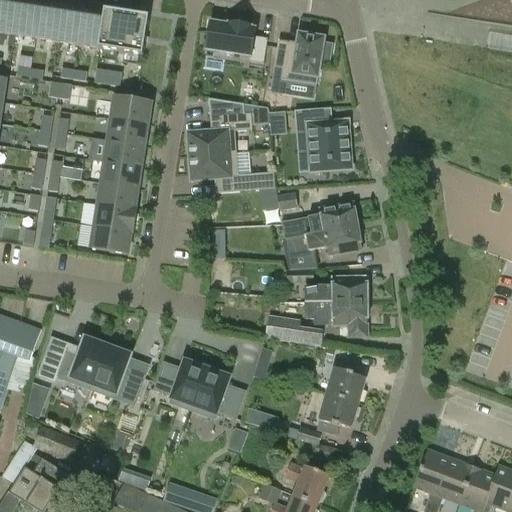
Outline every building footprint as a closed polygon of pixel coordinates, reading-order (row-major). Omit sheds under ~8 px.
[(19,2),(7,0),(0,0),(0,34),(14,37),(19,2)] [(40,5),(19,2),(14,37),(35,40),(40,5)] [(35,40),(57,44),(62,8),(40,5),(35,40)] [(62,8),(57,44),(78,47),(83,12),(62,8)] [(104,15),(83,12),(78,47),(100,50),(104,15)] [(104,12),(104,15),(100,50),(143,57),(145,44),(146,38),(149,19),(104,12)] [(211,25),(206,52),(250,59),(249,64),(263,66),(267,41),(254,39),(255,32),(250,32),(251,29),(229,26),(229,28),(211,25)] [(323,46),(324,41),(299,37),(298,46),(280,43),(278,42),(274,68),(274,69),(283,71),(281,82),(316,88),(320,63),(329,65),(332,47),(323,46)] [(29,81),(31,71),(18,69),(16,79),(29,81)] [(60,80),(73,82),(75,72),(62,70),(60,80)] [(43,73),(31,71),(29,81),(42,83),(43,73)] [(94,85),(103,86),(105,72),(96,71),(94,85)] [(75,72),(73,82),(86,84),(87,74),(75,72)] [(103,86),(111,88),(113,74),(105,72),(103,86)] [(122,75),(113,74),(111,88),(120,89),(122,75)] [(59,101),(61,86),(50,85),(47,99),(59,101)] [(71,88),(61,86),(59,101),(69,102),(71,88)] [(117,103),(114,124),(145,129),(148,108),(134,105),(117,103)] [(347,124),(332,125),(331,111),(295,114),(297,135),(309,134),(312,174),(311,174),(312,176),(314,175),(350,172),(350,173),(352,172),(352,170),(348,126),(349,126),(349,124),(347,124)] [(284,114),(269,116),(270,125),(284,124),(284,114)] [(211,134),(188,136),(190,159),(236,156),(235,134),(252,132),(251,116),(210,120),(211,134)] [(40,133),(50,134),(52,120),(42,118),(40,133)] [(56,135),(67,137),(69,122),(59,121),(56,135)] [(114,124),(110,145),(142,150),(145,129),(114,124)] [(50,134),(40,133),(37,148),(48,149),(50,134)] [(67,137),(56,135),(54,150),(64,152),(67,137)] [(102,161),(105,141),(94,139),(91,160),(102,161)] [(110,145),(107,166),(139,170),(142,150),(110,145)] [(236,156),(190,159),(191,183),(215,181),(216,196),(275,191),(273,175),(238,178),(236,156)] [(36,161),(33,176),(43,177),(46,162),(36,161)] [(49,178),(60,180),(62,165),(52,164),(49,178)] [(107,166),(104,186),(136,191),(139,170),(107,166)] [(43,177),(33,176),(31,190),(41,192),(43,177)] [(60,180),(49,178),(47,193),(58,195),(60,180)] [(136,191),(104,186),(101,207),(132,212),(136,191)] [(317,195),(297,198),(296,195),(277,198),(279,213),(320,206),(317,195)] [(40,198),(31,197),(28,212),(38,213),(40,198)] [(46,200),(44,214),(54,216),(57,201),(46,200)] [(321,218),(282,224),(282,228),(284,238),(324,235),(357,229),(353,205),(320,211),(321,218)] [(132,212),(101,207),(98,228),(129,233),(132,212)] [(129,233),(98,228),(94,249),(126,254),(129,233)] [(357,229),(324,235),(284,238),(289,273),(291,273),(317,269),(314,251),(327,249),(329,258),(362,252),(357,229)] [(225,231),(212,232),(216,259),(228,257),(225,231)] [(22,249),(32,250),(34,235),(24,234),(22,249)] [(40,236),(38,251),(48,253),(50,238),(40,236)] [(213,268),(213,287),(239,287),(239,268),(213,268)] [(289,273),(286,273),(286,286),(305,286),(315,286),(315,284),(315,273),(291,273),(289,273)] [(315,286),(305,286),(305,302),(332,304),(367,304),(368,281),(332,280),(332,284),(315,284),(315,286)] [(332,304),(305,302),(305,321),(314,321),(314,327),(349,328),(349,340),(367,340),(367,304),(332,304)] [(0,425),(0,424),(0,415),(20,360),(30,363),(42,332),(0,317),(0,425)] [(270,318),(266,341),(322,350),(325,331),(300,327),(301,323),(270,318)] [(91,393),(108,346),(84,338),(77,357),(64,352),(54,379),(91,393)] [(134,356),(108,346),(91,393),(135,409),(144,382),(127,376),(134,356)] [(261,349),(254,378),(264,380),(270,351),(261,349)] [(169,406),(193,414),(208,369),(184,361),(180,370),(163,364),(153,393),(172,399),(169,406)] [(334,371),(326,397),(359,406),(366,380),(355,377),(357,367),(337,362),(335,371),(334,371)] [(208,369),(193,414),(216,422),(219,416),(236,422),(246,394),(229,388),(233,378),(208,369)] [(44,420),(52,390),(37,385),(28,415),(44,420)] [(320,423),(317,432),(337,438),(339,428),(352,432),(359,406),(326,397),(319,422),(320,423)] [(33,451),(38,452),(72,465),(81,442),(75,440),(41,428),(34,448),(33,451)] [(318,448),(322,436),(300,429),(299,434),(289,431),(287,438),(318,448)] [(235,430),(231,451),(244,454),(249,433),(235,430)] [(131,453),(135,435),(119,431),(115,450),(131,453)] [(2,478),(14,486),(25,469),(38,452),(33,451),(34,448),(25,443),(2,478)] [(428,452),(413,490),(430,496),(436,498),(450,461),(428,452)] [(14,486),(9,494),(21,502),(35,511),(46,511),(60,491),(57,490),(66,477),(43,461),(33,475),(25,469),(14,486)] [(450,461),(436,498),(443,501),(459,507),(473,469),(450,461)] [(299,485),(297,489),(274,480),(271,488),(265,485),(264,486),(293,498),(317,508),(319,504),(322,505),(326,495),(323,494),(330,478),(305,468),(305,469),(291,464),(285,480),(299,485)] [(495,477),(485,505),(492,508),(502,511),(508,511),(511,502),(511,472),(499,468),(495,477)] [(473,469),(459,507),(473,511),(482,511),(485,505),(495,477),(473,469)] [(150,490),(153,479),(127,473),(124,484),(150,490)] [(166,502),(195,511),(217,511),(222,501),(173,483),(166,502)] [(182,511),(161,502),(124,484),(113,505),(126,511),(182,511)] [(0,511),(14,511),(21,502),(9,494),(0,507),(0,511)] [(316,511),(317,508),(293,498),(288,511),(274,506),(271,511),(316,511)] [(424,511),(431,511),(434,504),(428,502),(424,511)]
